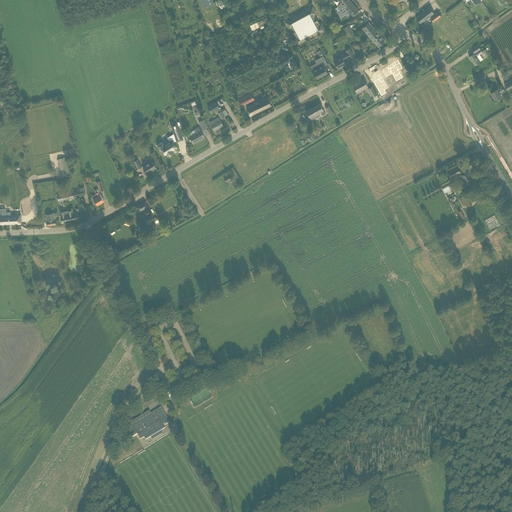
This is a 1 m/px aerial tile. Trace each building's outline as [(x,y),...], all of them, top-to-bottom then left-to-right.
[(349,0),(328,0),(330,2),(332,0),(337,0),(340,3),(337,6),(335,9),(337,11),(339,9),(349,0)] [(349,0),(339,9),(337,11),(341,16),(343,14),(347,11),(351,16),(358,10),(349,0)] [(293,37),(297,45),(325,29),(321,22),(319,23),(314,15),(316,13),(313,6),(284,21),(288,29),(290,27),(295,36),(293,37)] [(423,21),(434,13),(429,7),(416,17),(420,22),(422,21),(423,21)] [(331,26),(333,31),(343,26),(340,21),(331,26)] [(362,28),(378,46),(385,41),(369,22),(362,28)] [(349,25),(343,28),(348,36),(354,33),(349,25)] [(359,45),(355,49),(359,55),(364,52),(359,45)] [(474,53),(469,56),(475,65),(483,59),(479,54),(482,52),(477,45),(472,49),(474,53)] [(345,50),(346,53),(333,60),(338,69),(346,65),(343,60),(349,56),(349,57),(353,55),(349,48),(345,50)] [(324,66),(328,64),(323,56),(319,58),(321,60),(310,66),(317,78),(328,73),(324,66)] [(390,64),(381,69),(385,76),(393,71),(394,74),(399,72),(397,69),(401,67),(397,59),(390,63),(390,64)] [(378,78),(373,81),(381,94),(386,92),(384,89),(388,87),(383,79),(380,81),(378,78)] [(353,85),(357,93),(368,87),(363,79),(353,85)] [(368,88),(373,96),(376,94),(372,86),(368,88)] [(490,92),(495,100),(501,96),(500,93),(504,91),(501,86),(490,92)] [(251,93),(237,100),(240,107),(255,100),(251,93)] [(339,112),(354,104),(349,93),(333,100),(339,112)] [(256,103),(246,107),(248,111),(250,115),(271,105),(269,100),(267,97),(258,101),(258,102),(256,103)] [(207,106),(211,113),(219,108),(215,102),(207,106)] [(320,103),(312,107),(316,113),(320,111),(322,115),(325,113),(323,109),(320,103)] [(325,108),(329,115),(333,113),(329,105),(325,108)] [(316,113),(312,107),(306,111),(310,117),(312,120),(318,117),(316,113)] [(225,108),(217,112),(220,118),(228,114),(225,108)] [(239,125),(241,124),(236,113),(233,114),(239,125)] [(231,126),(226,117),(222,120),(222,121),(214,125),(213,123),(209,125),(213,131),(219,128),(221,132),(226,130),(225,129),(231,126)] [(304,119),(308,127),(312,125),(308,117),(304,119)] [(198,121),(202,129),(207,127),(203,119),(198,121)] [(175,136),(181,133),(177,121),(170,123),(175,136)] [(189,136),(193,143),(204,136),(199,126),(194,129),(196,132),(189,136)] [(309,132),(313,139),(319,136),(314,129),(309,132)] [(157,144),(158,145),(157,146),(159,150),(162,149),(165,154),(166,153),(167,155),(173,151),(172,150),(177,147),(173,142),(176,140),(173,136),(169,139),(170,141),(165,144),(163,142),(162,142),(162,141),(157,144)] [(66,157),(58,158),(57,159),(61,175),(70,173),(66,157)] [(133,161),(138,168),(142,166),(137,159),(133,161)] [(143,166),(147,173),(156,167),(152,161),(143,166)] [(447,173),(450,178),(459,173),(466,187),(474,183),(467,171),(462,174),(458,166),(447,173)] [(136,170),(140,177),(145,173),(142,168),(140,169),(139,168),(136,170)] [(224,178),(227,182),(228,184),(232,181),(231,179),(228,175),(224,178)] [(5,194),(16,195),(17,186),(5,186),(5,194)] [(57,195),(58,201),(86,194),(84,189),(57,195)] [(95,201),(97,205),(98,204),(100,203),(104,200),(99,191),(90,197),(92,203),(95,201)] [(463,206),(465,205),(466,207),(472,203),(466,194),(461,197),(462,200),(460,200),(463,206)] [(136,206),(140,212),(148,207),(144,201),(136,206)] [(60,212),(61,218),(62,218),(63,223),(79,220),(77,211),(73,212),(72,209),(60,212)] [(0,215),(0,224),(20,223),(20,213),(15,213),(15,215),(9,215),(9,214),(10,214),(10,212),(0,212),(1,215),(1,216),(0,215)] [(46,221),(47,221),(48,225),(56,224),(54,212),(45,214),(46,221)] [(153,218),(147,222),(151,228),(156,224),(153,218)] [(159,428),(168,422),(164,416),(165,415),(161,408),(151,414),(149,411),(130,423),(132,427),(126,430),(131,438),(137,434),(140,439),(144,437),(146,439),(160,431),(159,428)]
